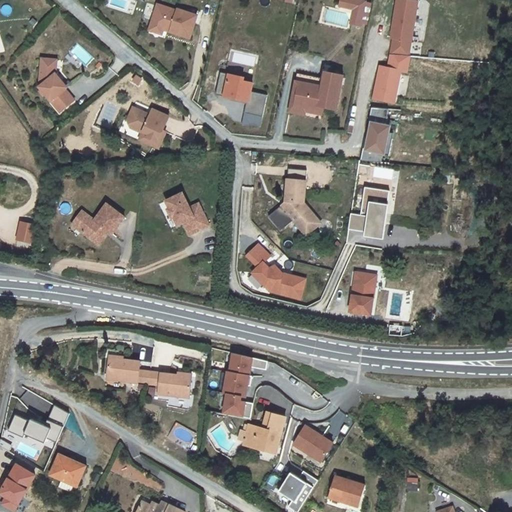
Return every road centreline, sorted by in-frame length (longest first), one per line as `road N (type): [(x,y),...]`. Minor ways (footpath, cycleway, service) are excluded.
road 1 (secondary): [(511,364),(353,357),(92,300)]
road 2 (residential): [(9,372),(251,511)]
road 3 (track): [(54,295),(65,272),(138,278),(206,250)]
road 4 (residential): [(9,372),(23,334),(74,319),(92,300)]
